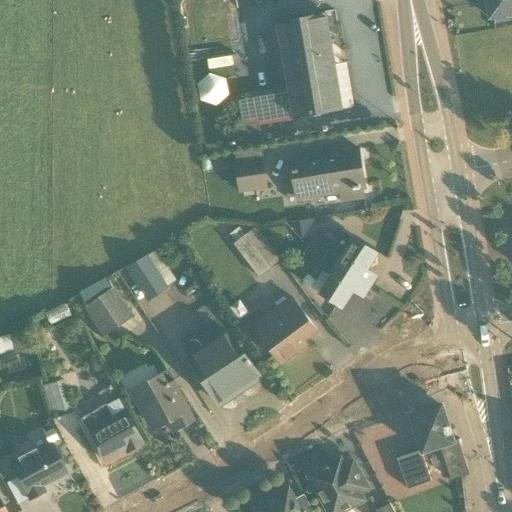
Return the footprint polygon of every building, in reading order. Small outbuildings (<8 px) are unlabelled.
[(511,16),(511,0),(484,0),(488,20),(511,16)] [(289,24),(276,26),(287,93),(238,102),(242,125),(335,110),(326,54),(330,53),(324,15),(288,21),(289,24)] [(289,159),(295,200),(363,190),(356,149),(289,159)] [(258,151),(233,155),(239,195),(242,194),(243,198),(254,196),(253,190),(267,188),(262,158),(259,159),(258,151)] [(280,262),(255,228),(234,244),(258,278),(280,262)] [(314,238),(308,248),(370,288),(376,278),(367,272),(378,254),(342,231),(335,242),(324,235),(320,242),(314,238)] [(363,298),(370,288),(308,248),(301,259),(329,278),(319,293),(343,309),(353,292),(363,298)] [(146,260),(130,271),(149,302),(166,291),(146,260)] [(107,280),(79,298),(104,337),(132,319),(107,280)] [(253,326),(282,364),(302,350),(299,346),(316,333),(290,298),(253,326)] [(49,327),(69,317),(63,305),(43,314),(49,327)] [(0,357),(29,349),(24,331),(0,338),(0,357)] [(219,405),(259,379),(227,332),(204,349),(200,343),(196,342),(192,342),(188,344),(185,348),(184,352),(219,405)] [(163,374),(130,393),(152,434),(169,425),(174,433),(195,421),(173,382),(169,384),(163,374)] [(71,412),(62,381),(47,386),(57,417),(71,412)] [(119,400),(80,421),(104,465),(143,444),(119,400)] [(442,405),(410,415),(423,455),(441,450),(450,481),(468,475),(458,441),(454,442),(442,405)] [(39,486),(65,472),(48,441),(7,463),(28,501),(43,493),(39,486)] [(420,453),(397,460),(407,489),(429,482),(420,453)] [(370,491),(353,463),(337,472),(332,464),(309,478),(328,511),(349,511),(366,502),(363,495),(370,491)] [(294,501),(288,490),(264,502),(252,508),(254,511),(311,511),(304,496),(294,501)]
